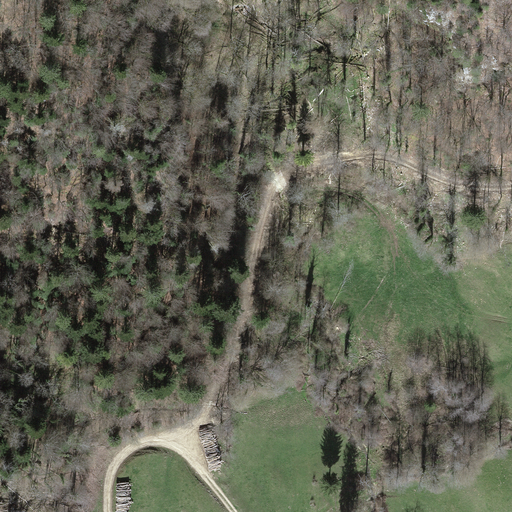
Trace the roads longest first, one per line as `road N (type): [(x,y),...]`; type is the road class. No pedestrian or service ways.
road 1 (track): [(180,448),(232,354),(267,207),(284,180),(358,156),(406,163),(459,185),(511,188)]
road 2 (track): [(234,511),(180,448),(153,441),(117,462),(108,511)]
